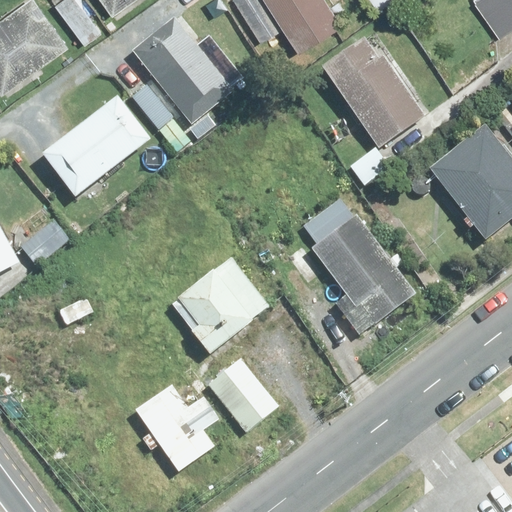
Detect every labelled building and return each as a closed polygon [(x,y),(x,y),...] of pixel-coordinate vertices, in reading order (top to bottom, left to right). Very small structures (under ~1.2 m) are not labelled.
[(43,0),(19,0),(0,13),(0,85),(70,38),(43,0)] [(83,0),(52,0),(80,36),(99,21),(83,0)] [(263,0),(235,0),(259,35),(278,23),(263,0)] [(327,0),(267,0),(293,45),(339,19),(327,0)] [(511,0),(490,0),(511,33),(511,0)] [(174,11),(130,45),(187,117),(231,83),(174,11)] [(369,36),(322,68),(383,152),(428,118),(369,36)] [(120,99),(42,153),(73,197),(151,143),(120,99)] [(511,154),(492,128),(431,174),(491,255),(511,238),(511,154)] [(374,145),(347,166),(362,186),(389,166),(374,145)] [(338,196),(300,222),(314,241),(351,215),(338,196)] [(343,296),(334,305),(358,335),(414,291),(355,216),(308,249),(343,296)] [(0,273),(19,263),(0,229),(0,273)] [(189,333),(208,357),(271,309),(229,254),(169,300),(193,330),(189,333)] [(234,351),(200,378),(243,432),(277,405),(234,351)] [(177,386),(136,415),(149,433),(142,437),(163,470),(169,465),(177,475),(219,447),(208,431),(220,422),(202,394),(189,404),(177,386)]
